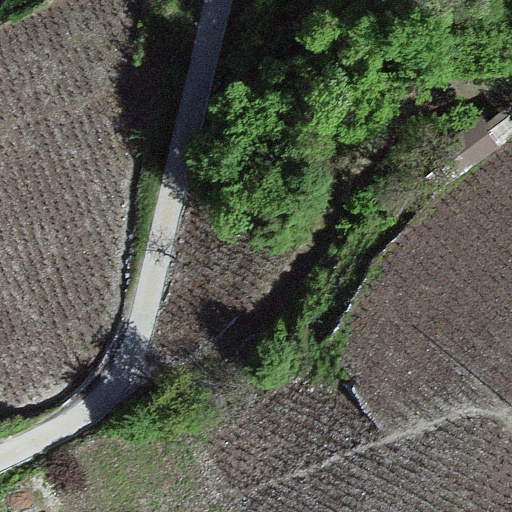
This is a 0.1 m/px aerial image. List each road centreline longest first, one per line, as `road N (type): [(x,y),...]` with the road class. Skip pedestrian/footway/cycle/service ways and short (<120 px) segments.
road 1 (residential): [(217,0),(127,364),(107,397),(0,458)]
road 2 (track): [(114,388),(207,360),(285,302),(401,134),(471,103),(511,98)]
